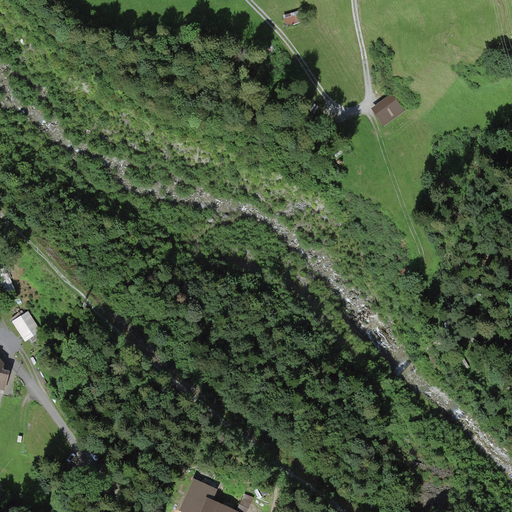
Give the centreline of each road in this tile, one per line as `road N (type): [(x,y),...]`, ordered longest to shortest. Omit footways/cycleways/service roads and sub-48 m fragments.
road 1 (track): [(248,0),(326,98),(351,111),(369,100),(353,0)]
road 2 (residential): [(0,347),(120,511)]
